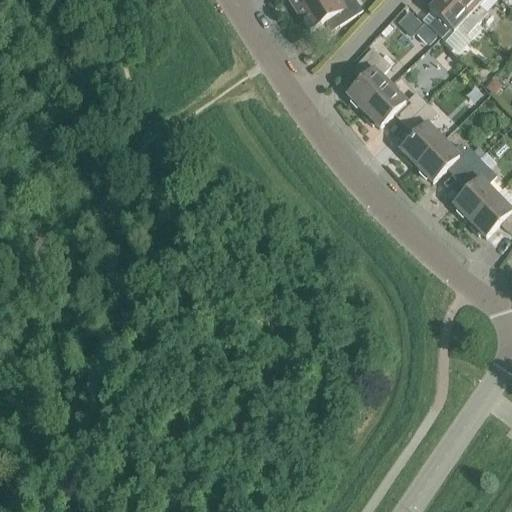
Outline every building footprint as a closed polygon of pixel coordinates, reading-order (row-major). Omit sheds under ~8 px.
[(287,0),(296,13),(316,0),(287,0)] [(335,0),(316,0),(296,13),(310,34),(333,19),(339,29),(362,14),(353,0),(345,0),(339,4),(335,0)] [(477,28),(447,0),(440,0),(429,13),(436,20),(428,29),(445,45),(458,30),(467,38),(477,28)] [(447,0),(477,28),(487,17),(478,8),(486,0),(447,0)] [(416,36),(423,29),(409,15),(398,27),(412,40),(416,36)] [(363,115),(389,89),(380,80),(390,70),(372,51),(355,70),(365,81),(347,98),(363,115)] [(501,89),(492,81),(485,90),(494,97),(501,89)] [(408,125),(426,107),(416,96),(405,106),(389,89),(363,115),(365,118),(363,120),(372,129),(374,127),(379,132),(398,114),(408,125)] [(416,170),(443,144),(427,128),(437,118),(426,107),(408,125),(418,135),(400,153),(405,158),(402,161),(411,170),(414,167),(416,170)] [(461,179),(479,162),(469,151),(465,155),(458,148),(452,154),(443,144),(416,170),(432,187),(451,169),(461,179)] [(494,154),(498,159),(508,150),(503,145),(494,154)] [(469,225),(495,199),(486,189),(496,179),(479,162),(461,179),(471,190),(453,208),(469,225)] [(511,200),(503,192),(495,199),(469,225),(472,227),(469,230),(478,239),(481,236),(485,241),(500,228),(505,233),(511,238),(511,200)]
